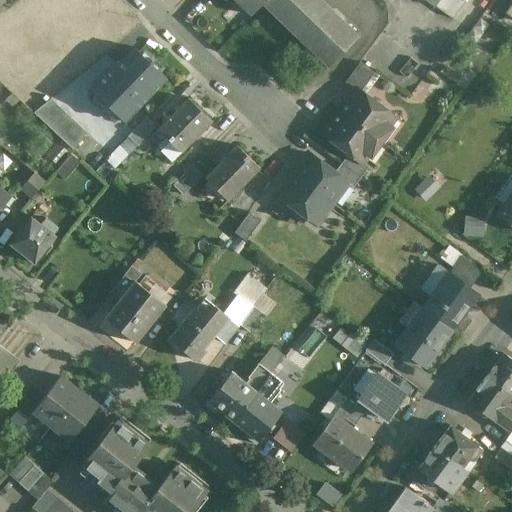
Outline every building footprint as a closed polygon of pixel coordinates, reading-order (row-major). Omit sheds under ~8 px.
[(236,0),(252,14),(262,4),(265,0),(236,0)] [(359,36),(321,0),(265,0),(262,4),(328,67),(359,36)] [(428,0),(453,18),(466,0),(428,0)] [(141,50),(128,63),(124,59),(117,67),(121,71),(108,84),(136,111),(169,77),(141,50)] [(420,63),(403,50),(390,66),(398,72),(394,77),(404,85),(420,63)] [(356,88),(339,111),(378,140),(395,117),(356,88)] [(88,133),(52,99),(35,113),(73,150),(88,133)] [(213,122),(190,100),(160,131),(183,153),(213,122)] [(378,140),(339,111),(322,133),(349,153),(361,163),(362,162),(378,140)] [(147,116),(128,137),(139,147),(158,127),(147,116)] [(260,167),(236,145),(205,178),(228,200),(260,167)] [(335,172),(308,153),(293,174),(332,203),(348,183),(348,182),(335,172)] [(361,163),(349,153),(342,163),(361,177),(369,167),(362,162),(361,163)] [(361,177),(342,163),(335,172),(348,182),(348,183),(353,187),(361,177)] [(192,165),(173,185),(182,194),(202,174),(192,165)] [(34,172),(21,188),(31,197),(45,181),(34,172)] [(332,203),(293,174),(277,195),(317,224),(332,203)] [(414,188),(424,199),(440,186),(430,174),(414,188)] [(45,181),(31,197),(41,205),(54,189),(45,181)] [(0,209),(11,196),(0,186),(0,209)] [(511,193),(496,215),(511,226),(511,193)] [(260,221),(248,213),(234,232),(245,241),(260,221)] [(43,221),(40,225),(31,218),(10,244),(34,263),(55,237),(51,234),(54,230),(43,221)] [(132,265),(108,294),(117,302),(134,281),(135,282),(142,273),(132,265)] [(478,294),(448,273),(423,308),(452,330),(478,294)] [(267,289),(247,275),(234,293),(254,307),(267,289)] [(135,282),(134,281),(117,302),(104,319),(135,344),(165,306),(135,282)] [(203,321),(190,312),(169,341),(195,360),(203,349),(201,348),(226,316),(213,307),(203,321)] [(263,314),(254,307),(240,326),(249,333),(263,314)] [(423,308),(396,345),(425,366),(452,330),(423,308)] [(393,353),(374,339),(365,350),(385,365),(393,353)] [(0,344),(0,379),(4,382),(20,361),(0,344)] [(284,357),(271,347),(258,364),(271,374),(284,357)] [(511,359),(503,353),(486,377),(511,396),(511,394),(511,359)] [(245,383),(231,372),(209,400),(208,399),(204,404),(215,413),(218,409),(233,421),(265,380),(266,380),(271,374),(258,364),(247,378),(248,379),(245,383)] [(44,395),(32,411),(33,412),(51,426),(79,390),(60,375),(44,395)] [(404,395),(376,375),(359,399),(380,414),(386,419),(404,395)] [(511,396),(486,377),(467,402),(493,421),(494,419),(507,429),(511,421),(511,412),(503,406),(511,396)] [(265,380),(233,421),(248,432),(245,436),(255,444),(259,440),(258,439),(280,411),(262,397),(272,385),(266,380),(265,380)] [(35,388),(18,410),(28,418),(33,412),(32,411),(44,395),(35,388)] [(98,405),(79,390),(51,426),(70,440),(77,432),(93,411),(98,405)] [(333,396),(322,412),(331,418),(342,402),(333,396)] [(355,406),(346,400),(339,410),(356,423),(364,413),(375,421),(380,414),(359,399),(355,406)] [(93,411),(77,432),(86,439),(102,419),(93,411)] [(372,443),(333,415),(314,442),(353,470),(372,443)] [(305,433),(287,419),(272,438),(290,452),(305,433)] [(118,421),(83,465),(100,478),(96,482),(110,493),(106,498),(123,511),(141,511),(142,511),(191,511),(207,492),(176,467),(159,488),(132,467),(149,445),(118,421)] [(481,449),(450,426),(435,447),(462,467),(468,458),(472,460),(481,449)] [(511,439),(508,437),(501,448),(511,455),(511,439)] [(462,467),(435,447),(419,468),(450,491),(459,479),(455,476),(462,467)] [(25,457),(9,474),(18,482),(34,465),(25,457)] [(34,465),(18,482),(27,490),(43,473),(34,465)] [(43,473),(27,490),(38,500),(47,489),(53,481),(43,473)] [(336,503),(341,490),(324,484),(319,497),(336,503)] [(404,488),(386,511),(430,511),(433,509),(404,488)] [(73,511),(47,489),(38,500),(32,508),(36,511),(73,511)] [(511,511),(486,493),(481,499),(499,511),(511,511)]
